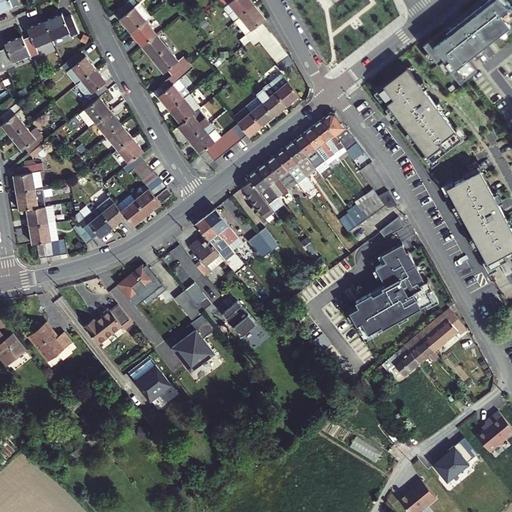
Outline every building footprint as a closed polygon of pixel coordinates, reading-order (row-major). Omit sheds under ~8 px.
[(0,0),(0,12),(16,6),(14,0),(0,0)] [(131,0),(117,12),(121,18),(134,7),(131,0)] [(233,23),(239,19),(254,7),(248,0),(222,0),(218,4),(222,9),(233,23)] [(511,5),(506,0),(480,0),(424,44),(447,74),(451,71),(460,83),(477,69),(468,58),(510,26),(507,23),(511,18),(511,5)] [(146,21),(134,7),(121,18),(119,20),(131,34),(146,21)] [(250,32),(262,23),(265,20),(254,7),(239,19),(233,23),(245,37),(249,42),(255,38),(250,32)] [(157,35),(146,21),(131,34),(142,47),(157,35)] [(63,23),(47,30),(54,48),(71,41),(72,43),(80,40),(73,23),(65,26),(63,23)] [(255,38),(266,28),(262,23),(250,32),(255,38)] [(259,43),(271,34),(266,28),(255,38),(259,43)] [(32,44),(24,47),(31,63),(32,66),(40,62),(37,55),(54,48),(47,30),(29,37),(32,44)] [(259,43),(264,49),(275,40),(271,34),(259,43)] [(157,35),(142,47),(153,61),(168,49),(157,35)] [(249,42),(254,48),(259,43),(255,38),(249,42)] [(264,49),(268,54),(279,45),(275,40),(264,49)] [(6,57),(0,59),(0,61),(7,78),(15,75),(13,71),(31,63),(24,47),(23,44),(4,52),(6,57)] [(268,54),(273,60),(284,51),(279,45),(268,54)] [(168,49),(153,61),(164,74),(168,71),(172,76),(189,63),(184,58),(179,62),(168,49)] [(284,51),(273,60),(278,66),(289,56),(284,51)] [(84,58),(81,61),(76,55),(62,66),(60,68),(65,75),(71,70),(81,82),(95,71),(84,58)] [(194,69),(189,63),(172,76),(161,86),(165,92),(159,97),(170,111),(191,94),(180,81),(194,69)] [(408,67),(378,90),(433,162),(463,139),(408,67)] [(107,92),(102,86),(105,83),(95,71),(81,82),(91,95),(85,99),(90,105),(98,99),(107,92)] [(270,85),(270,86),(287,107),(300,97),(283,75),(270,85)] [(257,96),(264,104),(274,117),(287,107),(270,86),(257,96)] [(191,94),(170,111),(181,125),(198,111),(202,108),(191,94)] [(90,105),(83,111),(94,124),(109,112),(98,99),(90,105)] [(0,116),(14,105),(10,100),(0,108),(0,116)] [(251,114),(262,127),(274,117),(264,104),(251,114)] [(11,139),(25,127),(15,114),(19,111),(14,105),(0,116),(0,119),(3,124),(1,126),(11,139)] [(198,111),(181,125),(178,128),(189,142),(210,125),(198,111)] [(120,126),(109,112),(94,124),(105,138),(120,126)] [(328,112),(321,117),(342,145),(352,158),(363,148),(334,112),(328,112)] [(238,124),(239,125),(247,135),(249,137),(262,127),(251,114),(238,124)] [(342,145),(321,117),(312,124),(333,152),(342,145)] [(312,124),(303,132),(324,160),(333,152),(312,124)] [(221,139),(210,125),(189,142),(201,156),(205,152),(210,148),(216,143),(221,139)] [(239,125),(233,129),(242,140),(247,135),(239,125)] [(116,152),(131,139),(120,126),(105,138),(116,152)] [(24,149),(29,155),(45,142),(40,136),(35,140),(25,127),(11,139),(21,151),(24,149)] [(233,129),(227,134),(236,145),(242,140),(233,129)] [(303,132),(294,139),(315,167),(324,160),(303,132)] [(227,134),(221,139),(230,149),(236,145),(227,134)] [(131,139),(116,152),(127,165),(139,156),(142,153),(131,139)] [(221,139),(216,143),(224,154),(230,149),(221,139)] [(294,139),(285,146),(306,174),(315,167),(294,139)] [(216,143),(210,148),(219,158),(224,154),(216,143)] [(279,150),(275,153),(296,181),(306,174),(285,146),(279,150)] [(210,148),(205,152),(214,163),(219,158),(210,148)] [(214,163),(205,152),(201,156),(209,166),(214,163)] [(275,153),(266,161),(287,189),(296,181),(275,153)] [(127,165),(131,170),(143,161),(139,156),(127,165)] [(344,166),(336,156),(331,159),(339,170),(344,166)] [(131,170),(136,176),(147,166),(143,161),(131,170)] [(266,161),(256,168),(277,196),(287,189),(266,161)] [(447,187),(491,268),(511,256),(511,250),(511,249),(511,228),(478,165),(463,173),(465,177),(447,187)] [(136,176),(140,181),(152,172),(147,166),(136,176)] [(15,195),(34,192),(31,176),(38,175),(37,167),(16,170),(17,177),(13,178),(15,195)] [(277,196),(256,168),(247,176),(250,179),(268,204),(277,196)] [(140,181),(145,187),(156,178),(152,172),(140,181)] [(148,190),(149,192),(161,183),(156,178),(145,187),(148,190)] [(313,184),(308,178),(301,183),(306,189),(313,184)] [(268,204),(250,179),(241,186),(261,213),(268,208),(270,211),(273,210),(268,204)] [(149,192),(154,198),(165,189),(161,183),(149,192)] [(154,198),(159,205),(171,195),(165,189),(154,198)] [(148,190),(134,202),(145,216),(159,205),(154,198),(149,192),(148,190)] [(45,208),(42,191),(34,192),(15,195),(18,212),(26,211),(41,209),(45,208)] [(375,192),(367,198),(372,206),(376,211),(384,205),(382,202),(375,192)] [(129,196),(116,206),(125,218),(133,227),(145,216),(134,202),(129,196)] [(96,209),(112,228),(125,218),(116,206),(110,198),(96,209)] [(367,198),(357,205),(367,218),(376,211),(372,206),(367,198)] [(357,205),(348,212),(358,225),(367,218),(357,205)] [(47,225),(55,224),(52,207),(45,208),(41,209),(26,211),(28,228),(47,225)] [(215,207),(205,215),(228,243),(238,235),(215,207)] [(88,225),(97,236),(99,239),(112,228),(96,209),(84,219),(88,225)] [(358,225),(348,212),(340,218),(349,231),(358,225)] [(195,223),(204,235),(218,252),(222,248),(226,253),(232,248),(228,243),(205,215),(195,223)] [(400,215),(380,227),(385,236),(405,225),(400,215)] [(78,224),(83,229),(88,225),(84,219),(78,224)] [(55,224),(47,225),(50,244),(52,244),(56,244),(58,243),(55,224)] [(73,229),(77,234),(83,229),(78,224),(73,229)] [(47,225),(28,228),(32,247),(37,246),(44,245),(50,244),(47,225)] [(88,225),(83,229),(92,241),(97,236),(88,225)] [(265,227),(258,232),(271,249),(277,244),(265,227)] [(83,229),(77,234),(86,245),(92,241),(83,229)] [(261,257),(271,249),(258,232),(248,239),(261,257)] [(223,258),(218,252),(204,235),(191,245),(198,255),(197,256),(199,259),(194,262),(203,274),(210,268),(223,258)] [(228,243),(232,248),(242,240),(238,235),(228,243)] [(60,256),(68,255),(66,242),(58,243),(60,256)] [(362,321),(368,333),(382,325),(383,328),(433,300),(428,291),(433,288),(428,279),(426,280),(409,250),(408,250),(403,242),(383,253),(387,261),(376,266),(386,284),(382,286),(383,288),(373,294),(372,291),(356,300),(359,305),(350,310),(357,324),(362,321)] [(60,256),(58,243),(56,244),(52,244),(54,258),(60,256)] [(54,258),(52,244),(50,244),(44,245),(46,259),(54,258)] [(46,259),(44,245),(37,246),(39,260),(46,259)] [(130,299),(138,293),(142,299),(157,287),(152,281),(154,280),(142,265),(119,284),(130,299)] [(186,273),(177,281),(194,302),(204,295),(186,273)] [(167,289),(184,310),(194,302),(177,281),(167,289)] [(342,294),(325,307),(340,328),(347,323),(338,311),(349,303),(342,294)] [(254,319),(235,297),(219,310),(239,332),(254,319)] [(194,302),(184,310),(189,317),(199,309),(194,302)] [(125,312),(117,303),(94,320),(92,317),(84,324),(98,342),(121,325),(125,329),(133,323),(125,312)] [(448,307),(435,317),(440,323),(453,313),(448,307)] [(435,317),(419,331),(433,350),(456,331),(462,338),(469,332),(453,313),(440,323),(435,317)] [(47,319),(29,333),(48,358),(72,340),(64,330),(58,334),(47,319)] [(26,347),(13,331),(5,337),(0,329),(0,354),(7,362),(26,347)] [(194,329),(171,347),(190,371),(213,352),(194,329)] [(312,340),(322,351),(332,342),(323,331),(312,340)] [(419,331),(404,344),(418,362),(428,354),(432,359),(437,355),(433,350),(419,331)] [(404,344),(375,368),(385,380),(390,376),(392,377),(400,370),(402,373),(403,375),(418,362),(404,344)] [(17,364),(28,356),(24,350),(13,358),(17,364)] [(170,385),(150,358),(129,373),(149,400),(170,385)] [(374,398),(378,394),(365,378),(361,382),(374,398)] [(489,424),(477,434),(489,450),(511,432),(511,426),(499,410),(486,421),(489,424)] [(401,421),(396,425),(404,436),(410,432),(401,421)] [(392,426),(386,431),(395,444),(401,439),(392,426)] [(352,446),(378,459),(384,448),(358,434),(352,446)] [(67,457),(71,462),(99,441),(95,435),(67,457)] [(434,463),(447,477),(458,467),(459,468),(468,460),(466,458),(472,453),(457,437),(444,449),(446,451),(434,463)] [(407,492),(399,498),(410,511),(417,511),(437,496),(421,477),(411,486),(413,488),(407,492)]
